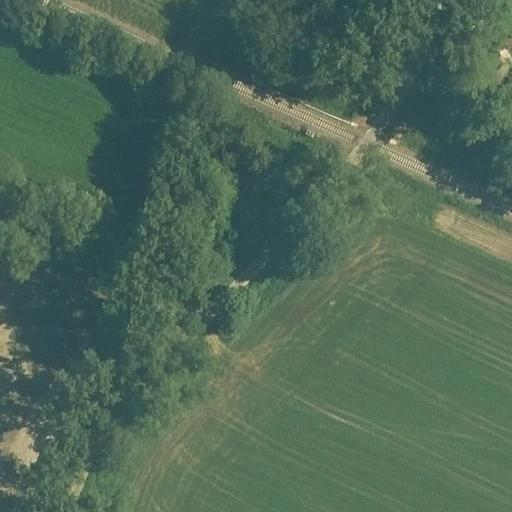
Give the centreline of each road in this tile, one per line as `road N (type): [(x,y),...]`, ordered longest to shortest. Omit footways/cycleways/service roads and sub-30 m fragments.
road 1 (unclassified): [(88,511),(183,327),(374,140),(441,0)]
road 2 (track): [(183,327),(0,229)]
